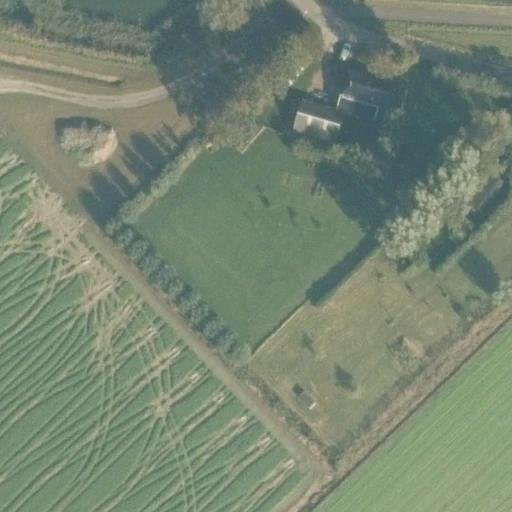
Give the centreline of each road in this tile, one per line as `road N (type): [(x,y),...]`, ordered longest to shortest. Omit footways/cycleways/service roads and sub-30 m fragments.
road 1 (unclassified): [(93,106),(168,98),(301,3)]
road 2 (unclassified): [(511,77),(357,36),(301,3)]
road 3 (track): [(315,16),(511,16)]
